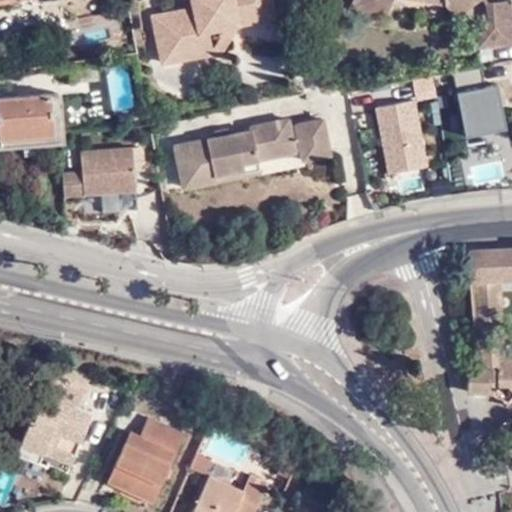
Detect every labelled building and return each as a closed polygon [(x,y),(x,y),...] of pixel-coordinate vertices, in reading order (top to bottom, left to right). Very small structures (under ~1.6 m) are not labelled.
[(199,0),(199,2),(190,4),(150,13),(159,59),(209,48),(208,44),(205,25),(213,24),(217,18),(229,27),(234,20),(255,16),(253,8),(270,4),(268,0),(199,0)] [(346,0),(346,1),(370,12),(380,8),(384,0),(443,0),(447,3),(456,3),(459,0),(346,0)] [(482,0),(484,11),(485,16),(509,14),(507,0),(482,0)] [(272,12),(270,4),(253,8),(255,16),(272,12)] [(485,16),(484,11),(478,12),(473,17),(475,36),(510,33),(509,14),(485,16)] [(218,28),(208,44),(209,48),(217,47),(229,27),(217,18),(213,24),(218,28)] [(463,128),(504,122),(498,74),(483,76),(481,62),(455,65),(463,128)] [(47,92),(0,94),(0,130),(1,138),(49,136),(47,92)] [(417,92),(375,98),(385,170),(427,164),(417,92)] [(227,132),(213,135),(173,143),(182,185),(216,178),(214,172),(258,163),(257,157),(277,153),(275,143),(290,140),(297,139),(301,158),(327,153),(320,117),(287,123),(285,116),(250,123),(250,128),(227,132)] [(212,130),(213,135),(227,132),(226,127),(212,130)] [(292,150),(290,140),(275,143),(277,153),(292,150)] [(80,171),(59,173),(62,196),(83,194),(135,189),(133,170),(130,148),(130,145),(79,151),(80,171)] [(141,147),(130,148),(133,170),(143,169),(141,147)] [(259,170),(258,163),(214,172),(216,178),(259,170)] [(511,355),(499,343),(499,327),(504,326),(502,279),(511,278),(511,248),(467,251),(467,253),(473,368),(466,369),(468,392),(492,390),(492,384),(506,384),(511,391),(511,355)] [(511,349),(504,342),(499,343),(511,355),(511,349)] [(90,395),(57,381),(38,422),(36,421),(22,452),(53,466),(56,458),(75,466),(98,416),(84,410),(90,395)] [(139,434),(130,430),(107,481),(152,501),(183,432),(147,416),(139,434)] [(202,474),(209,459),(194,453),(187,468),(202,474)] [(290,480),(296,467),(283,460),(277,474),(290,480)] [(246,493),(213,479),(198,511),(257,511),(269,485),(253,478),(246,493)]
